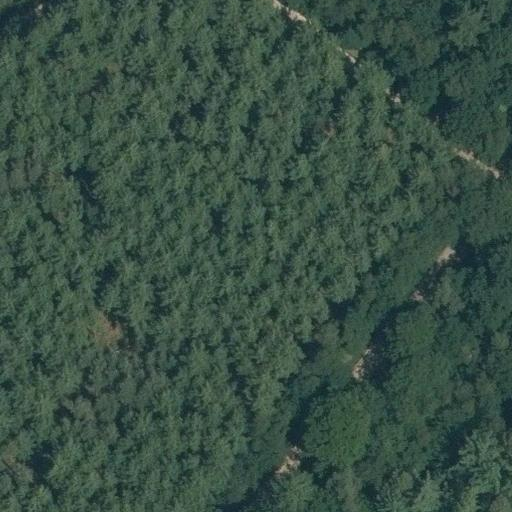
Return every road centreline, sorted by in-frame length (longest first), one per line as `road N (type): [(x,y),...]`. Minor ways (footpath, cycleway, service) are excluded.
road 1 (unknown): [(511,65),(421,214),(424,232),(460,282),(458,316),(414,389),(388,474),(354,511)]
road 2 (track): [(253,511),(507,184)]
road 3 (track): [(507,184),(269,0)]
